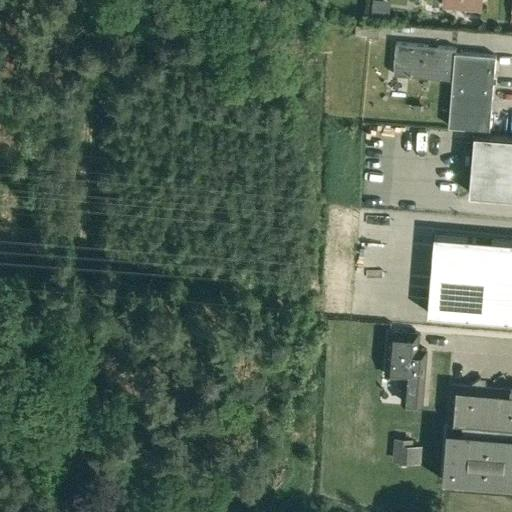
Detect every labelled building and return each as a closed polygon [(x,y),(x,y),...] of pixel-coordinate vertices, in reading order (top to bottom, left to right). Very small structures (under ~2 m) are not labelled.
[(481,8),(481,6),(481,0),(442,0),(442,5),(481,8)] [(379,25),(357,23),(356,35),(378,37),(379,25)] [(453,79),(456,52),(456,47),(396,42),(394,74),(453,79)] [(456,52),(453,79),(450,126),(491,129),(496,55),(456,52)] [(471,193),(511,196),(511,136),(476,133),(471,193)] [(511,240),(435,234),(432,274),(511,280),(511,240)] [(511,319),(511,280),(432,274),(429,313),(511,319)] [(417,348),(418,332),(390,330),(386,375),(404,376),(402,401),(422,403),(427,349),(417,348)] [(511,388),(486,386),(485,386),(480,378),(481,377),(480,376),(470,385),(453,383),(450,425),(449,428),(448,428),(443,480),(511,485),(511,388)] [(423,447),(391,445),(390,460),(423,462),(423,447)]
